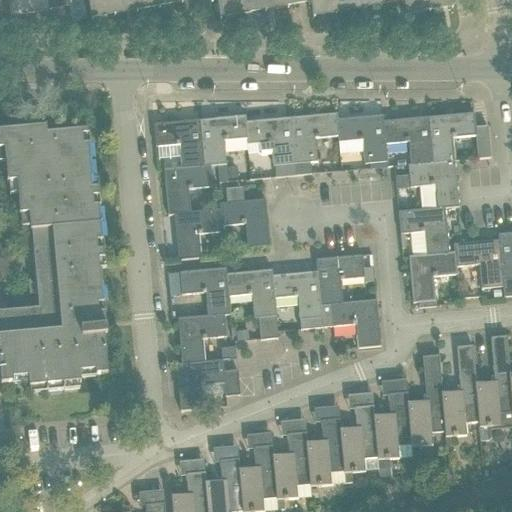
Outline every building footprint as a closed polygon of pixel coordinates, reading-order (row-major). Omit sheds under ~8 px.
[(5,0),(9,18),(48,11),(46,1),(54,0),(66,0),(71,24),(84,22),(80,0),(5,0)] [(113,16),(110,0),(86,0),(90,20),(91,21),(92,21),(92,20),(113,16)] [(110,0),(113,16),(113,17),(115,17),(114,15),(136,12),(133,0),(110,0)] [(133,0),(136,12),(136,13),(137,12),(137,11),(158,8),(158,9),(159,9),(157,0),(133,0)] [(157,0),(159,9),(161,8),(160,7),(180,4),(180,5),(182,4),(181,0),(157,0)] [(242,14),(239,0),(215,0),(218,18),(242,14)] [(262,0),(239,0),(242,14),(264,10),(262,0)] [(262,0),(264,10),(265,11),(266,11),(266,10),(287,6),(285,0),(262,0)] [(332,0),(309,0),(310,3),(313,19),(314,19),(313,17),(335,14),(332,0)] [(356,0),(332,0),(335,14),(335,15),(337,15),(336,14),(357,10),(357,11),(358,11),(358,10),(356,0)] [(356,0),(358,10),(379,6),(380,7),(381,7),(381,6),(379,0),(356,0)] [(426,0),(403,0),(404,2),(406,17),(407,17),(407,16),(429,12),(426,0)] [(450,0),(426,0),(429,12),(452,8),(450,0)] [(337,144),(338,144),(335,115),(290,119),(294,166),(309,165),(316,164),(314,140),(337,138),(337,144)] [(369,165),(385,164),(384,146),(382,123),(381,117),(336,121),(336,115),(335,115),(338,144),(361,142),(363,166),(369,165)] [(427,119),(431,165),(453,163),(451,140),(474,138),(476,161),(489,160),(486,128),(474,129),(473,115),(427,119)] [(246,146),(244,118),(198,122),(203,168),(209,167),(217,167),(225,166),(223,142),(245,140),(246,146)] [(245,124),(244,124),(246,140),(246,146),(253,146),(256,145),(257,153),(261,157),(271,156),(272,168),(274,168),(294,166),(290,119),(245,124)] [(382,123),(384,146),(389,145),(407,144),(409,162),(409,166),(409,167),(431,165),(427,119),(406,121),(388,123),(382,123)] [(153,126),(155,148),(178,147),(180,169),(180,170),(203,168),(198,122),(153,126)] [(0,386),(10,385),(10,386),(11,386),(10,380),(26,379),(27,390),(29,390),(28,389),(44,388),(44,393),(46,393),(45,388),(60,386),(61,392),(62,392),(62,386),(77,385),(77,386),(79,386),(78,374),(93,373),(93,378),(95,378),(95,377),(106,376),(102,338),(105,338),(103,315),(96,316),(95,306),(102,306),(102,305),(101,305),(99,289),(101,289),(100,288),(99,288),(98,273),(99,272),(99,271),(97,271),(96,262),(103,261),(102,256),(96,257),(95,248),(101,247),(101,242),(100,242),(98,227),(99,227),(99,226),(98,226),(97,210),(98,210),(98,209),(91,209),(90,200),(97,199),(96,191),(90,191),(89,182),(91,182),(91,180),(90,181),(88,165),(89,165),(89,164),(88,164),(87,148),(88,148),(88,147),(81,147),(80,138),(87,137),(86,132),(45,136),(44,128),(43,128),(43,129),(0,133),(0,151),(3,151),(6,183),(5,183),(5,185),(15,184),(18,216),(17,216),(17,217),(27,217),(29,233),(30,233),(37,310),(5,313),(4,306),(0,305),(0,386)] [(420,188),(422,211),(422,212),(444,210),(458,209),(453,163),(431,165),(409,167),(407,167),(408,177),(409,189),(420,188)] [(309,165),(294,166),(295,178),(310,176),(309,165)] [(225,166),(217,167),(218,184),(226,183),(225,166)] [(294,166),(274,168),(275,179),(295,178),(294,166)] [(209,167),(203,168),(180,170),(180,169),(162,171),(167,217),(189,215),(189,214),(187,192),(211,189),(209,167)] [(236,168),(226,169),(228,180),(237,179),(236,168)] [(408,177),(394,178),(395,190),(409,189),(408,177)] [(269,247),(265,201),(242,203),(217,206),(218,212),(219,211),(221,234),(221,228),(244,226),(246,250),(269,247)] [(397,213),(400,236),(423,234),(425,257),(448,255),(447,247),(444,210),(422,212),(422,211),(397,213)] [(218,212),(189,214),(189,215),(167,217),(167,218),(173,217),(177,262),(200,260),(198,236),(221,234),(219,211),(218,212)] [(511,234),(497,236),(503,299),(511,298),(511,234)] [(497,242),(452,246),(455,277),(456,277),(455,269),(478,267),(480,291),(501,289),(502,299),(503,299),(497,236),(497,242)] [(425,257),(407,258),(411,305),(417,304),(418,310),(435,308),(435,303),(432,279),(455,277),(455,269),(453,255),(448,255),(425,257)] [(315,261),(316,273),(319,308),(320,308),(329,307),(341,305),(339,282),(363,280),(362,270),(361,257),(315,261)] [(372,269),(362,270),(363,280),(364,284),(373,283),(372,269)] [(204,295),(206,318),(223,317),(229,316),(227,298),(224,270),(178,274),(180,297),(204,295)] [(259,342),(277,341),(275,318),(274,300),(273,300),(271,278),(270,272),(225,276),(225,270),(224,270),(227,298),(250,296),(252,320),(257,320),(259,342)] [(316,273),(271,278),(273,300),(274,300),(296,298),(299,332),(321,329),(321,320),(320,308),(319,308),(316,273)] [(357,350),(380,348),(376,301),(341,305),(329,307),(320,308),(321,320),(321,329),(355,326),(357,350)] [(206,318),(177,320),(180,362),(181,366),(203,364),(203,363),(202,360),(201,340),(225,338),(223,317),(206,318)] [(247,332),(235,333),(236,343),(248,341),(247,332)] [(475,385),(474,385),(478,424),(479,430),(480,441),(481,442),(488,442),(490,439),(489,429),(499,428),(507,427),(506,415),(511,414),(508,376),(509,376),(505,338),(489,339),(493,383),(475,385)] [(459,393),(441,395),(440,395),(444,439),(465,437),(464,425),(477,424),(478,430),(479,430),(474,385),(475,385),(471,347),(455,349),(459,393)] [(234,348),(220,350),(221,362),(235,360),(234,348)] [(425,403),(406,405),(410,449),(431,447),(430,435),(443,434),(444,439),(440,395),(441,395),(437,357),(421,359),(425,403)] [(175,367),(178,397),(179,413),(202,411),(200,387),(222,385),(224,399),(239,397),(237,372),(222,373),(221,363),(175,367)] [(389,416),(373,418),(377,461),(377,462),(388,461),(398,460),(411,459),(410,449),(406,405),(405,394),(387,396),(387,397),(389,416)] [(355,430),(339,431),(343,475),(350,475),(364,474),(363,462),(377,461),(373,418),(372,408),(353,409),(355,430)] [(306,444),(305,444),(309,489),(316,488),(344,486),(344,485),(343,475),(339,431),(338,421),(319,423),(320,424),(321,443),(309,444),(306,444)] [(272,458),(276,500),(276,502),(283,501),(297,500),(310,499),(310,497),(309,489),(305,444),(304,434),(286,436),(286,437),(288,456),(274,457),(272,458)] [(254,469),(238,471),(241,511),(276,511),(277,511),(276,502),(276,500),(272,458),(271,447),(252,449),(252,450),(254,469)] [(220,483),(204,484),(206,511),(241,511),(238,471),(237,461),(219,463),(220,483)] [(388,461),(377,462),(378,472),(378,480),(390,478),(388,461)] [(206,511),(204,484),(203,474),(185,476),(187,496),(170,498),(171,511),(206,511)] [(350,475),(343,475),(344,485),(351,484),(350,475)]
